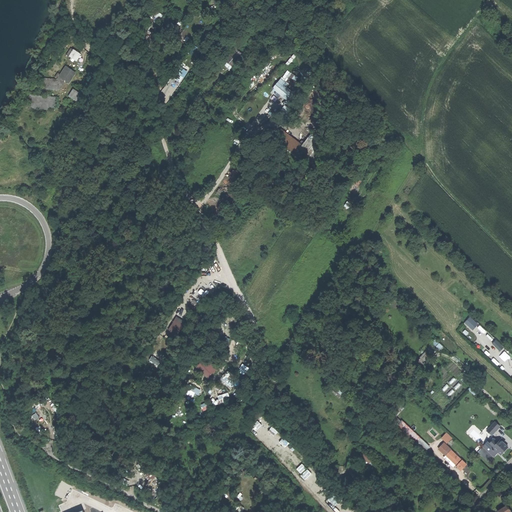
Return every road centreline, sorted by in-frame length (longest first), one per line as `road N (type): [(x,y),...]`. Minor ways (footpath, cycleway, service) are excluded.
road 1 (unclassified): [(359,511),(270,377),(158,132),(74,18)]
road 2 (track): [(161,511),(58,461),(13,426)]
